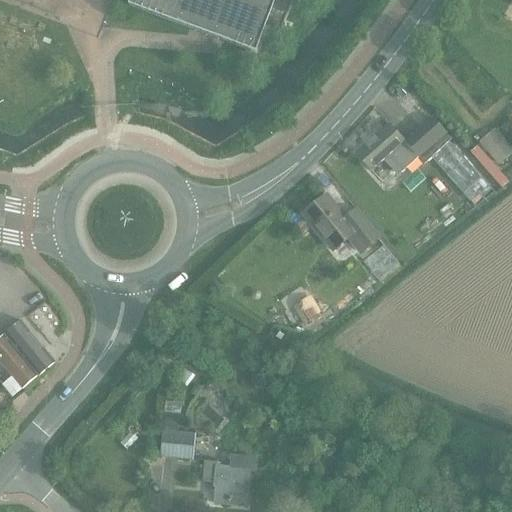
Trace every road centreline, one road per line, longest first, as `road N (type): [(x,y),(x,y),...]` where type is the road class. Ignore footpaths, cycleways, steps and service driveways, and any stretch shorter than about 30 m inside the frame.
road 1 (unclassified): [(285,174),(349,109),(433,0)]
road 2 (unclassified): [(183,199),(155,168),(125,161),(86,174),(64,209)]
road 3 (unclassified): [(11,464),(99,365)]
